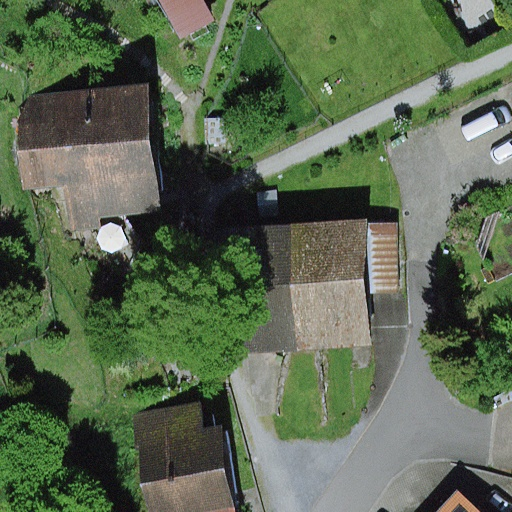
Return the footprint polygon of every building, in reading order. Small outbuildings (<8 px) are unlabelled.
[(201,0),(160,0),(182,40),(214,23),(201,0)] [(144,86),(42,95),(51,190),(85,187),(89,226),(159,221),(144,86)] [(360,223),(293,227),(299,349),(366,346),(360,223)] [(286,229),(219,233),(225,353),(292,350),(286,229)] [(218,396),(154,405),(169,511),(259,511),(246,416),(222,420),(218,396)] [(490,511),(476,498),(462,511),(490,511)]
